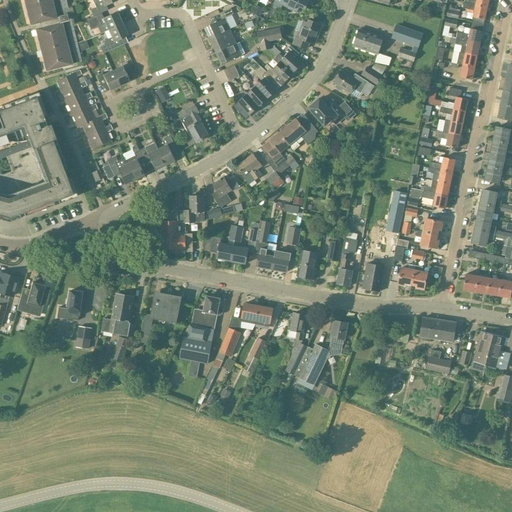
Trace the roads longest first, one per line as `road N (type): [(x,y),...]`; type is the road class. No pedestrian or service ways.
road 1 (residential): [(440,308),(359,305),(130,261),(113,245),(104,214)]
road 2 (residential): [(440,308),(510,0)]
road 3 (tertiary): [(232,511),(131,483),(0,505)]
road 4 (tertiary): [(242,142),(321,67),(348,0)]
road 5 (tertiary): [(104,214),(242,142)]
